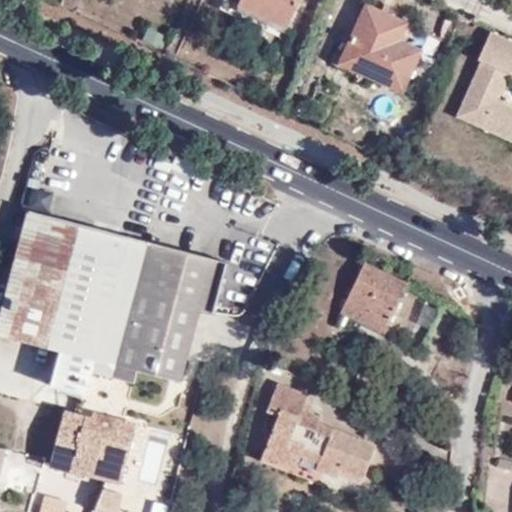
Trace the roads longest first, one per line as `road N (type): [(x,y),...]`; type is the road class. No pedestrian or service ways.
road 1 (primary): [(0,27),(509,272)]
road 2 (residential): [(454,511),(478,379),(509,272)]
